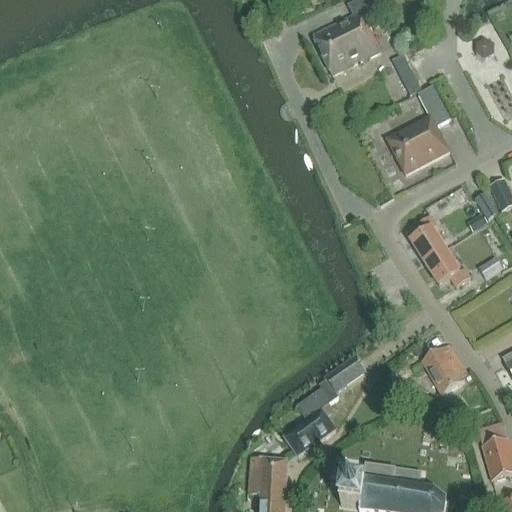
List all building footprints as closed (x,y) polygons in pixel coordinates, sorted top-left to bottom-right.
[(382,27),(368,0),(365,0),(348,9),(354,20),(313,40),(332,80),(381,56),(370,33),(382,27)] [(476,47),(476,58),(485,63),(494,58),(494,47),(485,42),(476,47)] [(421,94),(417,86),(406,91),(410,100),(421,94)] [(418,98),(430,121),(387,144),(406,179),(450,156),(437,131),(451,123),(433,90),(418,98)] [(511,210),(511,198),(504,183),(490,190),(502,215),(511,210)] [(485,196),(474,202),(488,223),(498,216),(485,196)] [(473,236),(488,226),(482,217),(467,227),(473,236)] [(411,246),(425,268),(446,254),(432,232),(436,229),(430,220),(416,229),(422,238),(411,246)] [(460,276),(446,254),(425,268),(439,290),(451,282),(456,291),(470,282),(465,273),(460,276)] [(503,273),(496,261),(479,272),(486,283),(503,273)] [(467,378),(449,349),(423,366),(442,400),(464,385),(462,381),(467,378)] [(511,357),(503,363),(511,378),(511,357)] [(326,384),(319,389),(321,392),(297,410),(307,424),(284,440),(298,460),(336,433),(323,416),(321,417),(319,415),(339,401),(336,397),(365,377),(354,360),(324,381),(326,384)] [(511,455),(508,444),(502,427),(478,434),(483,450),(493,485),(511,479),(511,455)] [(262,499),(260,511),(285,511),(288,465),(253,463),(251,498),(262,499)] [(419,493),(422,475),(366,468),(363,490),(344,487),(341,509),(361,511),(360,511),(445,511),(446,503),(435,494),(419,493)]
